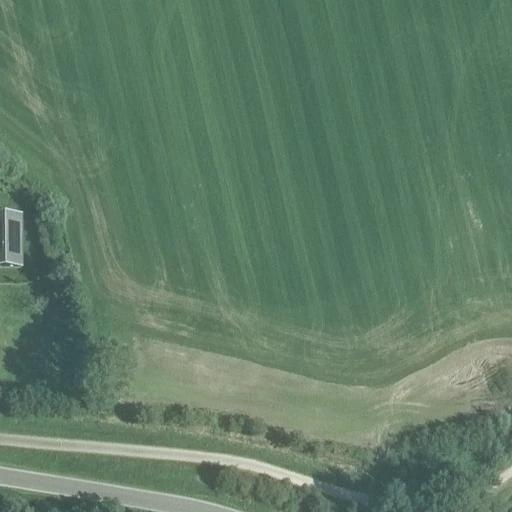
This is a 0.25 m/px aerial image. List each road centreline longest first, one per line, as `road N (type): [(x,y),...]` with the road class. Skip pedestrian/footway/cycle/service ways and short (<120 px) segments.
road 1 (track): [(0,438),(205,457),(402,510),(461,503),(511,470)]
road 2 (unclassified): [(209,511),(0,476)]
